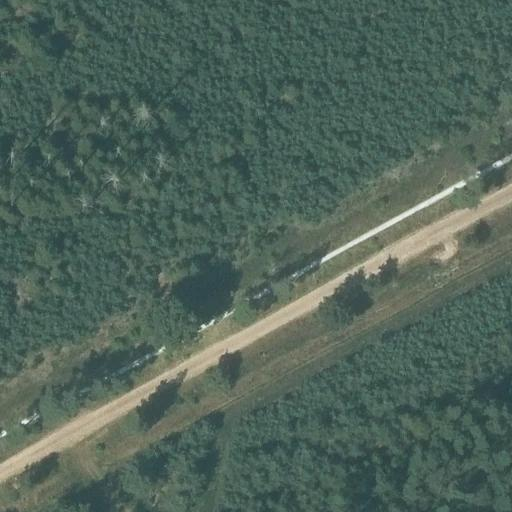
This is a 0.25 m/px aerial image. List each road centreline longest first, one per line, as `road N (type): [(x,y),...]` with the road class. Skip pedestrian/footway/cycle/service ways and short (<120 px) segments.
road 1 (track): [(0,467),(511,191)]
road 2 (track): [(89,471),(511,242)]
